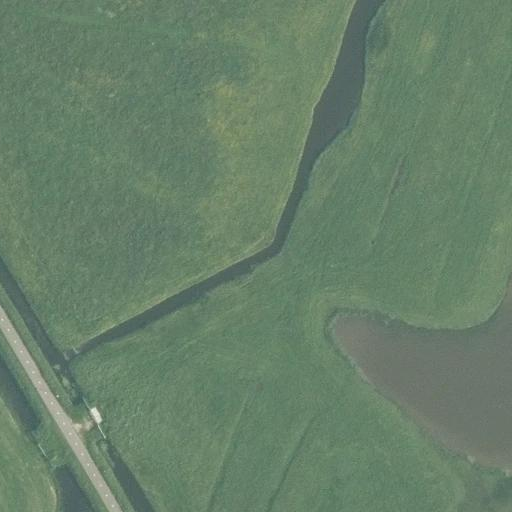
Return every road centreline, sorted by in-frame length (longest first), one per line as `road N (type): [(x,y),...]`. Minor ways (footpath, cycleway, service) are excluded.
road 1 (unclassified): [(114,511),(0,321)]
road 2 (track): [(3,471),(134,401)]
